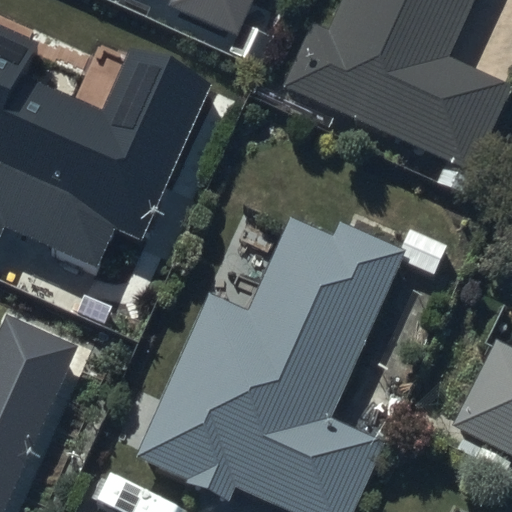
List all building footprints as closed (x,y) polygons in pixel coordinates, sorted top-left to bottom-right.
[(170,0),(170,3),(238,33),(252,0),(170,0)] [(312,42),(284,102),(442,177),(436,191),(461,203),(509,103),(445,72),(479,0),(349,0),(327,49),(312,42)] [(40,42),(0,24),(0,238),(4,229),(98,271),(118,229),(141,239),(211,85),(129,48),(101,110),(25,75),(40,42)] [(329,436),(403,274),(431,287),(444,259),(407,242),(397,265),(338,238),(331,254),(289,235),(247,327),(211,310),(136,475),(188,499),(187,501),(212,511),(230,511),(235,501),(259,511),(361,511),(384,461),(329,436)] [(0,511),(75,346),(7,316),(0,332),(0,511)] [(482,474),(487,463),(511,475),(511,368),(495,360),(453,442),(468,450),(461,463),(482,474)]
